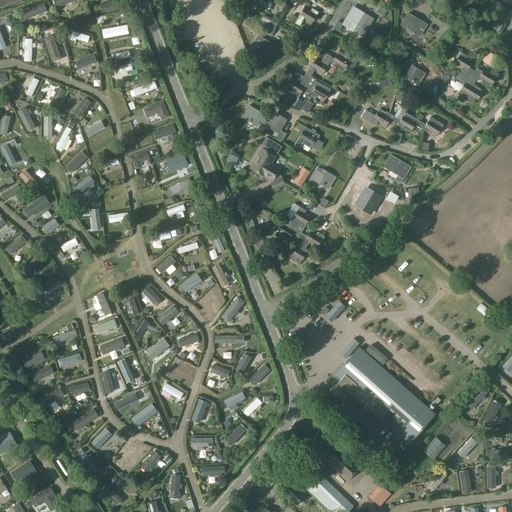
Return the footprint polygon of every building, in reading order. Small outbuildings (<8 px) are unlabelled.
[(273,0),(252,0),(261,5),(260,6),(268,10),(273,0)] [(311,25),(318,13),(306,5),(295,23),(299,26),(303,21),(311,25)] [(366,31),(374,19),(359,10),(351,22),(366,31)] [(420,36),(428,24),(408,13),(400,25),(420,36)] [(46,20),(44,16),(33,19),(32,14),(23,17),(25,26),(46,20)] [(104,38),(128,33),(126,25),(102,30),(104,38)] [(52,62),(60,59),(52,35),(44,38),(52,62)] [(86,50),(89,45),(72,39),(70,45),(86,50)] [(279,47),(264,39),(257,51),(272,59),(279,47)] [(323,59),(329,63),(344,71),(348,65),(354,68),(358,61),(352,57),(351,58),(338,51),(334,58),(326,53),(323,59)] [(471,76),(479,63),(468,56),(461,52),(453,65),(471,76)] [(329,63),(323,59),(322,59),(316,56),(305,74),(310,77),(311,76),(314,72),(322,76),(329,63)] [(126,59),(111,62),(112,68),(128,64),(126,59)] [(479,63),(471,76),(460,94),(473,102),(481,92),(473,87),(477,79),(490,87),(497,74),(479,63)] [(91,64),(75,70),(78,76),(94,70),(91,64)] [(418,86),(426,74),(411,65),(404,77),(418,86)] [(133,79),(131,71),(116,74),(118,82),(133,79)] [(310,77),(305,74),(304,77),(296,72),(285,90),(299,98),(303,90),(310,77)] [(310,77),(303,90),(309,94),(314,97),(317,95),(325,100),(331,89),(317,82),(316,84),(314,83),(316,79),(311,76),(310,77)] [(33,106),(37,88),(31,86),(26,104),(33,106)] [(410,95),(413,90),(405,86),(402,91),(410,95)] [(56,107),(64,91),(58,88),(53,97),(51,96),(49,99),(51,101),(49,104),(56,107)] [(134,104),(157,96),(154,89),(132,97),(134,104)] [(158,112),(161,119),(168,116),(162,102),(144,109),(147,117),(158,112)] [(264,124),(268,117),(248,106),(242,117),(256,126),(259,121),(264,124)] [(390,120),(392,115),(379,108),(375,116),(365,110),(361,117),(376,126),(377,124),(385,129),(390,120)] [(278,134),(287,120),(274,112),(266,126),(278,134)] [(410,133),(415,125),(418,120),(405,113),(400,120),(392,115),(390,120),(410,133)] [(418,120),(415,125),(436,138),(443,125),(430,117),(425,125),(418,120)] [(153,132),(156,139),(168,134),(169,137),(174,135),(173,133),(176,132),(173,125),(153,132)] [(310,148),(318,135),(305,127),(294,145),(299,148),(302,143),(310,148)] [(87,134),(89,140),(107,134),(105,128),(87,134)] [(263,149),(251,168),(264,176),(264,175),(273,180),(274,182),(272,183),(275,189),(285,183),(282,178),(279,171),(280,170),(271,164),(276,156),(274,155),(275,153),(277,154),(281,146),(270,140),(266,146),(264,149),(263,149)] [(511,143),(503,153),(506,157),(511,151),(511,143)] [(0,158),(1,162),(13,159),(11,152),(0,153),(0,158)] [(140,162),(149,158),(147,153),(132,158),(135,168),(141,166),(140,162)] [(401,184),(411,167),(390,154),(383,167),(398,176),(395,181),(401,184)] [(85,164),(69,173),(72,179),(88,171),(85,164)] [(329,190),(336,177),(317,166),(310,178),(329,190)] [(9,172),(11,179),(32,175),(30,168),(9,172)] [(74,188),(78,194),(89,186),(90,188),(94,185),(92,183),(94,182),(90,176),(74,188)] [(454,196),(465,212),(473,207),(462,191),(454,196)] [(106,204),(125,202),(124,196),(105,198),(106,204)] [(47,204),(41,206),(46,219),(52,217),(47,204)] [(299,206),(288,224),(291,225),(289,228),(300,234),(301,233),(312,214),(299,206)] [(447,220),(452,213),(444,207),(439,213),(447,220)] [(181,212),(166,219),(169,225),(175,222),(177,227),(186,223),(181,212)] [(291,225),(288,224),(288,225),(287,226),(282,224),(275,234),(288,242),(292,234),(298,237),(300,234),(289,228),(291,225)] [(40,235),(43,240),(57,234),(55,228),(40,235)] [(298,238),(303,241),(317,249),(324,236),(311,228),(306,236),(301,233),(300,234),(298,238)] [(298,248),(303,241),(298,238),(286,256),(299,264),(307,252),(298,248)] [(22,244),(10,249),(13,256),(25,251),(22,244)] [(63,260),(78,252),(74,246),(60,253),(63,260)] [(178,262),(197,256),(195,249),(176,255),(178,262)] [(229,283),(225,277),(228,276),(226,272),(224,273),(219,263),(211,267),(222,287),(229,283)] [(165,278),(169,283),(176,277),(172,272),(165,278)] [(197,274),(180,286),(184,293),(201,281),(197,274)] [(146,287),(139,292),(152,314),(160,309),(146,287)] [(347,310),(343,294),(336,296),(341,312),(347,310)] [(497,309),(502,313),(511,301),(511,299),(509,296),(497,309)] [(0,312),(8,307),(4,299),(0,301),(0,312)] [(235,305),(220,322),(229,330),(244,313),(235,305)] [(170,314),(162,321),(168,327),(175,319),(170,314)] [(341,338),(353,321),(346,316),(334,333),(341,338)] [(97,341),(117,337),(114,327),(95,331),(97,341)] [(285,334),(291,349),(299,346),(294,331),(285,334)] [(103,354),(116,349),(117,351),(120,350),(119,347),(124,346),(121,338),(100,347),(103,354)] [(164,339),(146,354),(151,361),(169,346),(164,339)] [(177,348),(181,355),(196,347),(192,340),(177,348)] [(328,389),(341,400),(348,392),(408,445),(436,414),(359,346),(339,369),(338,368),(328,379),(333,384),(328,389)] [(241,374),(252,358),(244,353),(234,369),(241,374)] [(125,359),(117,363),(126,383),(134,380),(125,359)] [(57,375),(75,371),(73,362),(55,366),(57,375)] [(33,382),(53,373),(50,365),(30,374),(33,382)] [(191,382),(192,376),(173,370),(171,376),(191,382)] [(166,383),(162,389),(180,400),(183,394),(166,383)] [(46,406),(64,395),(59,388),(42,398),(46,406)] [(177,406),(180,401),(162,391),(159,397),(177,406)] [(116,408),(119,413),(137,405),(134,399),(116,408)] [(77,403),(80,409),(86,405),(83,400),(77,403)] [(136,427),(157,411),(151,404),(131,419),(136,427)] [(247,423),(261,411),(256,406),(242,418),(247,423)] [(46,411),(49,420),(58,418),(56,409),(46,411)] [(77,429),(97,416),(93,409),(72,422),(77,429)] [(18,444),(11,431),(0,437),(0,454),(0,455),(18,444)] [(308,446),(347,481),(360,466),(321,431),(308,446)] [(233,447),(246,439),(242,433),(229,441),(233,447)] [(92,448),(97,454),(110,442),(105,437),(92,448)] [(433,459),(445,446),(435,437),(423,450),(433,459)] [(126,443),(115,462),(123,467),(134,447),(126,443)] [(451,445),(446,448),(452,456),(456,452),(451,445)] [(192,452),(193,459),(212,455),(210,448),(192,452)] [(29,461),(10,473),(18,485),(37,472),(29,461)] [(223,466),(201,468),(202,476),(224,475),(223,466)] [(442,481),(446,476),(441,471),(429,486),(434,491),(439,485),(440,486),(443,483),(442,481)] [(467,471),(459,472),(462,493),(470,492),(467,471)] [(348,511),(354,506),(320,474),(305,489),(329,511),(348,511)] [(107,484),(101,490),(116,505),(122,499),(107,484)] [(286,494),(297,504),(304,496),(293,486),(286,494)] [(377,487),(369,495),(377,504),(386,496),(377,487)] [(51,496),(54,495),(49,488),(31,500),(35,507),(44,501),(51,511),(58,506),(51,496)] [(100,511),(94,502),(83,510),(84,511),(100,511)] [(23,511),(18,503),(7,510),(8,511),(23,511)] [(272,511),(263,503),(255,511),(272,511)]
